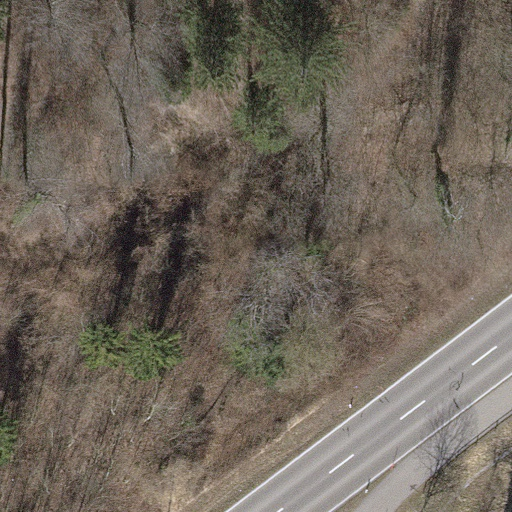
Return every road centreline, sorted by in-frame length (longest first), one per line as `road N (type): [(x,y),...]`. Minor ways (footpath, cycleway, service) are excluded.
road 1 (track): [(429,0),(423,39),(398,74),(259,158),(74,350),(0,411)]
road 2 (tertiary): [(280,511),(511,335)]
